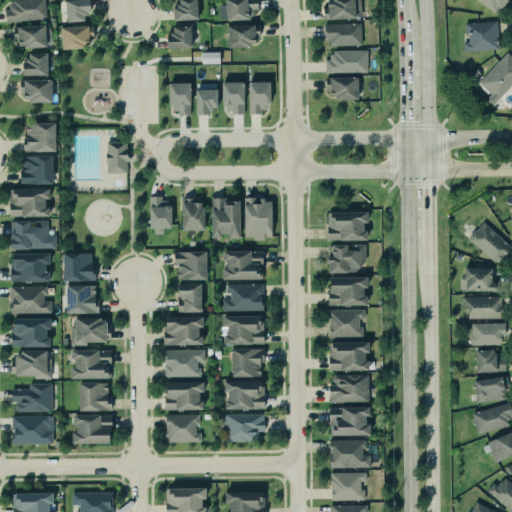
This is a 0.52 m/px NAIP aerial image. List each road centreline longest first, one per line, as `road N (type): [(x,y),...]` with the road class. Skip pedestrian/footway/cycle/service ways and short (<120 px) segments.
road 1 (residential): [(408,137),(169,142),(160,151),(172,173),(408,172)]
road 2 (residential): [(291,0),(296,511)]
road 3 (secondary): [(408,172),(412,511)]
road 4 (residential): [(0,466),(296,465)]
road 5 (secondary): [(436,511),(435,250)]
road 6 (residential): [(135,280),(138,511)]
road 7 (secondary): [(432,136),(430,0)]
road 8 (secondary): [(407,38),(408,172)]
